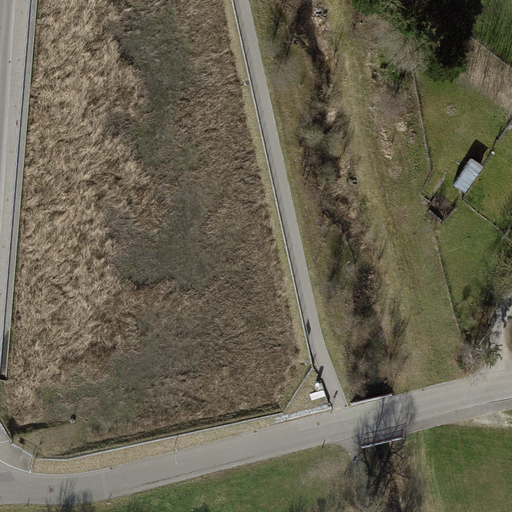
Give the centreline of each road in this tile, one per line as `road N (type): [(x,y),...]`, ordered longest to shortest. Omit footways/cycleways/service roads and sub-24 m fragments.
road 1 (unclassified): [(511,383),(94,485),(0,483)]
road 2 (track): [(241,0),(315,333),(346,422)]
